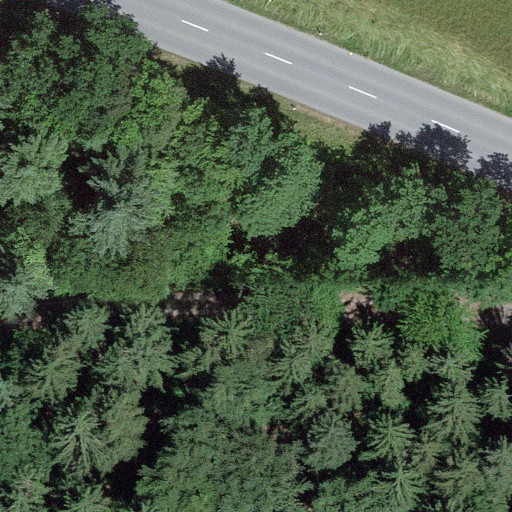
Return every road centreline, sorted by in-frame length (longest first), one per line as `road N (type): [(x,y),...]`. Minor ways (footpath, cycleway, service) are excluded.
road 1 (track): [(0,323),(117,309),(511,312)]
road 2 (tertiary): [(511,155),(126,0)]
